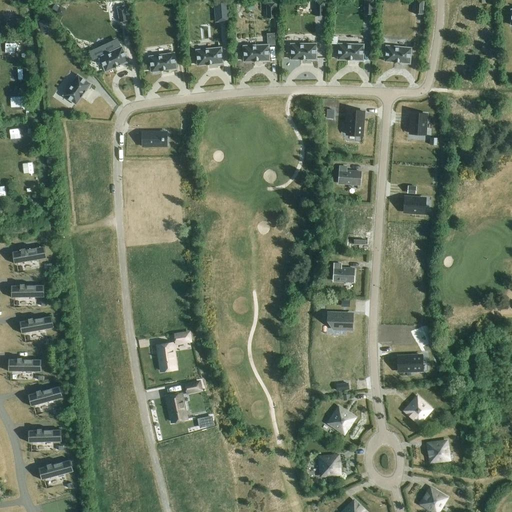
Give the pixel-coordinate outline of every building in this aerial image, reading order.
[(373,15),(373,0),(364,0),(364,14),(373,15)] [(415,0),(414,14),(423,15),(424,0),(415,0)] [(315,16),(325,16),(325,1),(315,1),(315,16)] [(213,3),(214,23),(229,21),(227,2),(213,3)] [(266,3),(267,18),(276,18),(275,3),(266,3)] [(126,5),(117,7),(119,22),(128,21),(126,5)] [(41,28),(49,25),(47,18),(38,22),(41,28)] [(117,39),(89,51),(93,60),(99,57),(106,71),(128,61),(122,47),(121,47),(117,39)] [(316,44),(291,44),(291,59),(316,59),(316,44)] [(338,44),(338,59),(346,60),(354,60),(363,60),(363,45),(338,44)] [(268,45),(244,46),(244,62),(269,60),(268,45)] [(411,48),(386,46),(385,61),(410,64),(411,48)] [(223,63),(221,48),(196,50),(198,66),(223,63)] [(76,54),(81,74),(87,72),(82,52),(76,54)] [(174,53),(149,57),(152,72),(176,68),(174,53)] [(78,75),(64,95),(76,104),(91,84),(78,75)] [(348,111),(347,134),(361,135),(363,113),(348,111)] [(410,115),(409,135),(424,136),(425,116),(410,115)] [(155,131),(135,133),(137,148),(157,145),(155,131)] [(347,167),(340,166),(338,183),(360,185),(361,172),(347,171),(347,167)] [(4,185),(7,194),(17,190),(14,181),(4,185)] [(147,194),(143,208),(166,214),(170,200),(147,194)] [(424,213),(425,199),(405,197),(404,212),(424,213)] [(43,246),(14,251),(16,264),(45,258),(43,246)] [(334,264),(333,281),(354,282),(354,269),(341,268),(342,264),(334,264)] [(42,285),(13,285),(13,298),(43,297),(42,285)] [(333,321),(333,328),(352,329),(352,314),(328,313),(328,321),(333,321)] [(50,316),(21,321),(23,333),(52,328),(50,316)] [(174,335),(176,345),(192,342),(190,332),(174,335)] [(176,369),(172,343),(158,346),(161,371),(176,369)] [(144,378),(154,378),(154,351),(143,351),(144,378)] [(397,357),(397,371),(420,371),(420,357),(397,357)] [(10,359),(10,371),(40,372),(40,359),(10,359)] [(185,385),(187,394),(202,391),(200,381),(185,385)] [(58,386),(29,394),(33,406),(61,398),(58,386)] [(154,428),(165,427),(162,391),(152,392),(152,399),(154,428)] [(186,419),(181,394),(167,397),(172,422),(186,419)] [(417,397),(405,411),(419,423),(431,409),(417,397)] [(339,408),(329,423),(344,433),(354,418),(339,408)] [(207,427),(214,425),(212,416),(205,417),(207,427)] [(60,429),(30,430),(30,442),(60,442),(60,429)] [(446,441),(428,444),(431,462),(449,460),(446,441)] [(338,456),(320,457),(321,476),(340,474),(338,456)] [(69,460),(40,468),(43,479),(72,472),(69,460)] [(431,488),(421,504),(434,511),(437,511),(446,498),(431,488)] [(364,511),(354,501),(343,511),(364,511)] [(419,511),(415,510),(417,503),(410,501),(406,511),(419,511)]
